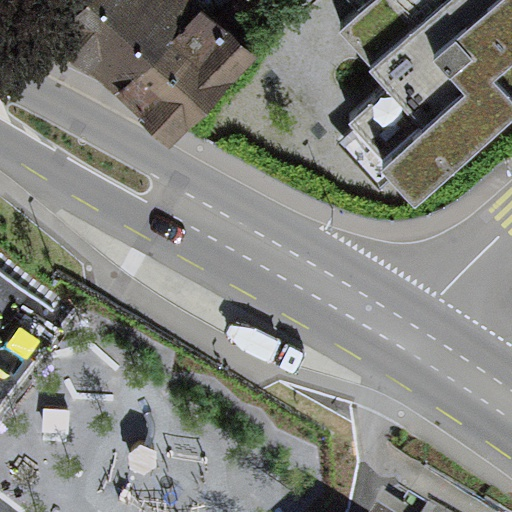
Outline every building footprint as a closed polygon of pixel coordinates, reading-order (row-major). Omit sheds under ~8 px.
[(116,81),(190,0),(69,0),(50,21),(116,81)] [(217,0),(190,0),(116,81),(169,130),(257,39),(217,0)] [(511,0),(358,0),(341,15),(392,70),(350,107),(355,116),(339,129),(382,177),(403,163),(417,179),(511,88),(511,0)] [(64,379),(215,456),(243,402),(153,356),(146,370),(85,339),(64,379)] [(224,454),(275,472),(292,424),(242,406),(224,454)]
